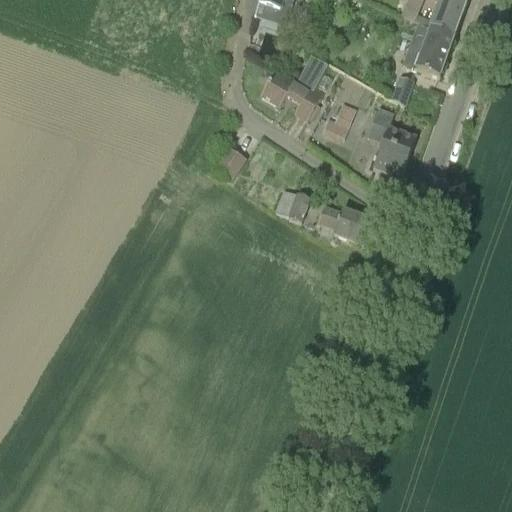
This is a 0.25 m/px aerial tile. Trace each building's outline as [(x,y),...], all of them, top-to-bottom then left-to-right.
[(259,0),(257,8),(287,15),(291,0),(259,0)] [(440,0),(432,26),(429,33),(453,44),(468,0),(440,0)] [(439,83),(453,44),(429,33),(416,28),(401,69),(416,75),(439,83)] [(294,117),(307,125),(323,97),(278,73),(260,101),(279,112),(287,100),(300,108),(294,117)] [(390,104),(404,112),(413,87),(398,81),(390,104)] [(341,145),(346,132),(347,132),(355,114),(341,107),(334,126),(327,124),(322,138),(341,145)] [(400,184),(416,141),(389,131),(393,119),(377,113),(367,141),(382,147),(372,173),(400,184)] [(213,177),(229,187),(245,162),(228,152),(213,177)] [(273,216),(286,221),(286,222),(301,228),(310,203),(295,198),(294,199),(282,194),(273,216)] [(372,226),(341,215),(340,218),(323,212),(317,228),(334,234),(332,239),(363,250),(372,226)]
